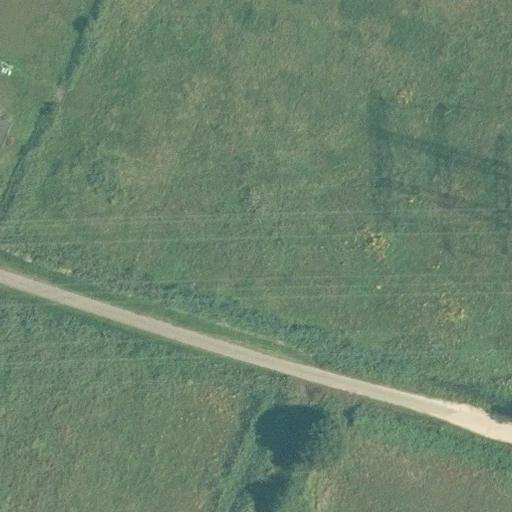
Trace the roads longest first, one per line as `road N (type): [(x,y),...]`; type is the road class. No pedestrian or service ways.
road 1 (unclassified): [(316,375),(0,276)]
road 2 (track): [(316,375),(511,429)]
road 3 (track): [(316,375),(258,511)]
